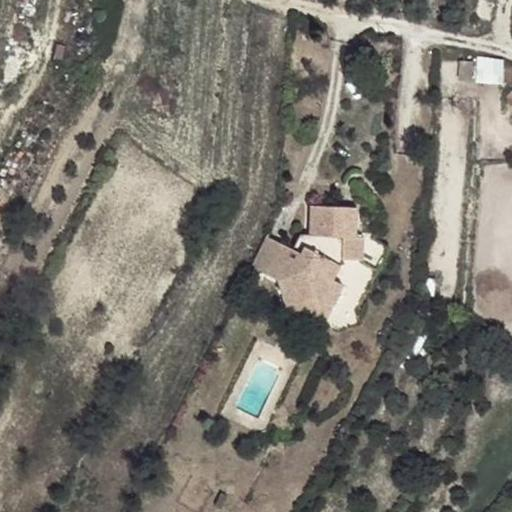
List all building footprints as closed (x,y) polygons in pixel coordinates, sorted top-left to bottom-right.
[(502,54),(475,49),(474,74),(501,78),(502,54)] [(358,211),(310,208),(309,237),(295,258),(281,288),(286,322),(319,308),(339,315),(327,343),(346,352),(365,338),(365,325),(385,262),(378,242),(357,241),(358,211)] [(255,275),(270,283),(285,253),(271,246),(255,275)] [(295,258),(285,253),(270,283),(281,288),(295,258)] [(319,308),(286,322),(327,343),(339,315),(319,308)]
